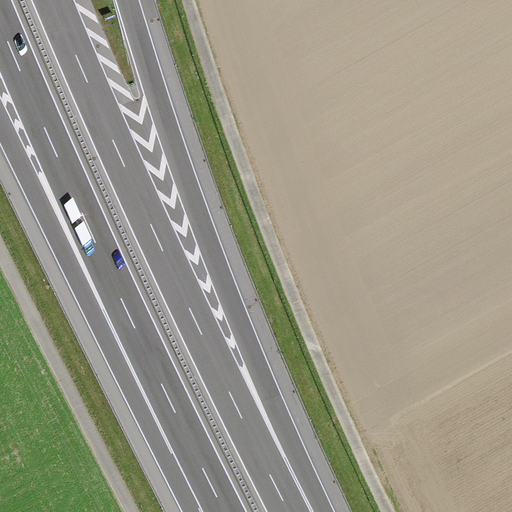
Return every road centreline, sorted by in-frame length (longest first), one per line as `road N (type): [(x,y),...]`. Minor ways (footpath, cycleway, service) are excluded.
road 1 (motorway): [(291,511),(229,397),(48,0)]
road 2 (track): [(388,511),(335,407),(186,0)]
road 3 (motorway): [(325,511),(192,192),(129,0)]
road 4 (motorway): [(0,17),(226,511)]
road 5 (motorway): [(0,126),(188,511)]
road 6 (track): [(131,511),(0,255)]
